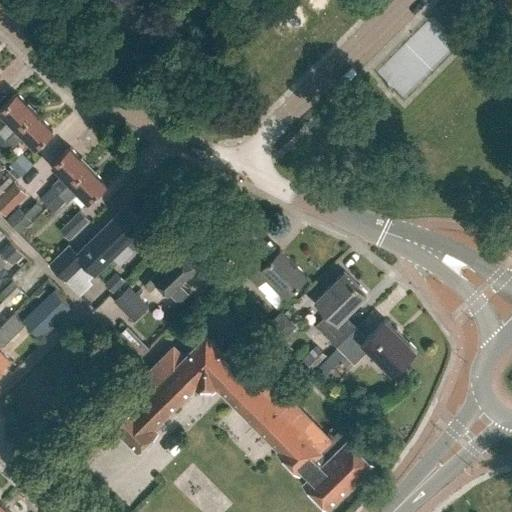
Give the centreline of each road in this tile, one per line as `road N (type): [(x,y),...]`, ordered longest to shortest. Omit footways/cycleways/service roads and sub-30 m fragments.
road 1 (residential): [(233,162),(84,88),(0,9)]
road 2 (unknown): [(0,205),(82,292),(0,377)]
road 3 (residential): [(233,162),(401,0)]
road 4 (residential): [(415,244),(233,162)]
road 5 (primary): [(479,399),(409,482),(396,511)]
road 6 (residential): [(415,244),(475,301),(494,350)]
road 7 (primary): [(397,511),(500,426)]
